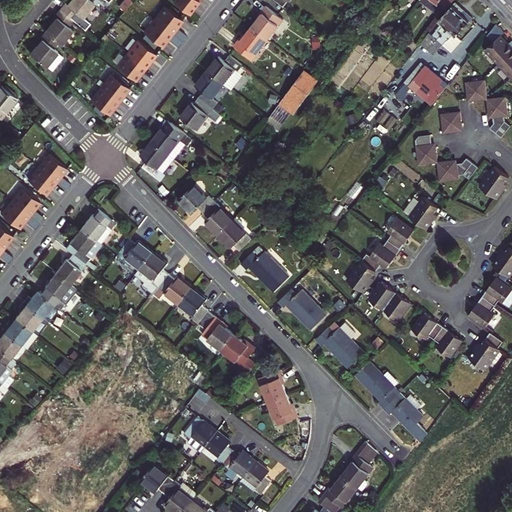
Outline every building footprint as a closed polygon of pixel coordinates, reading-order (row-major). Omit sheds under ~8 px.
[(66,2),(60,9),(74,20),(83,28),(89,22),(83,17),(95,3),(91,0),(70,0),(67,4),(66,2)] [(173,0),(189,12),(191,9),(194,6),(196,3),(198,0),(173,0)] [(421,0),(442,16),(454,0),(421,0)] [(427,43),(431,46),(448,27),(449,28),(457,19),(456,19),(461,13),(465,10),(459,5),(456,2),(440,20),(443,23),(441,24),(436,29),(437,30),(432,35),(430,32),(423,40),(427,43)] [(165,6),(155,19),(183,41),(187,36),(177,28),(180,24),(183,20),(165,6)] [(259,15),(260,16),(258,19),(252,27),(267,39),(283,19),(266,6),(259,15)] [(69,27),(74,20),(60,9),(55,15),(57,17),(52,23),(45,31),(59,42),(60,44),(72,29),(69,27)] [(431,46),(436,51),(447,39),(448,40),(453,35),(453,32),(457,36),(473,18),(469,14),(465,10),(461,13),(456,19),(457,19),(449,28),(448,27),(431,46)] [(183,41),(155,19),(145,32),(163,46),(166,42),(169,38),(179,46),(183,41)] [(480,44),(511,77),(511,40),(508,44),(504,40),(501,36),(505,32),(497,23),(480,44)] [(252,59),(267,39),(252,27),(245,35),(243,38),(242,36),(235,45),(252,59)] [(54,48),(59,42),(45,31),(40,37),(42,39),(37,44),(30,53),(45,66),(57,51),(54,48)] [(138,40),(128,53),(146,67),(151,60),(156,54),(138,40)] [(431,46),(427,43),(424,46),(433,54),(436,51),(431,46)] [(146,67),(128,53),(118,66),(136,80),(141,74),(146,67)] [(241,73),(238,71),(243,65),(229,54),(224,60),(219,56),(215,61),(207,71),(224,83),(231,89),(242,74),(241,73)] [(437,74),(425,65),(409,85),(416,92),(420,87),(430,95),(426,100),(433,104),(449,84),(437,74)] [(319,80),(304,69),(286,95),(300,105),(319,80)] [(203,91),(198,97),(213,109),(218,103),(212,98),(224,83),(207,71),(198,82),(195,85),(203,91)] [(111,74),(101,87),(120,101),(125,94),(130,88),(111,74)] [(466,82),(468,97),(470,97),(471,98),(472,99),(472,100),(487,99),(485,80),(466,82)] [(0,117),(1,119),(18,99),(2,86),(0,88),(0,117)] [(120,101),(101,87),(92,100),(110,114),(115,107),(120,101)] [(426,100),(430,95),(420,87),(416,92),(426,100)] [(294,114),(300,105),(286,95),(284,97),(279,103),(291,112),(294,114)] [(221,115),(213,109),(198,97),(193,103),(192,102),(187,108),(180,117),(197,129),(208,115),(216,121),(221,115)] [(494,123),(490,128),(496,132),(502,137),(511,126),(505,121),(505,116),(509,116),(506,97),(487,99),(489,114),(491,114),(492,114),(493,115),(494,123)] [(279,130),(291,112),(279,103),(268,119),(266,121),(279,130)] [(96,106),(94,108),(101,116),(105,112),(96,106)] [(382,123),(390,113),(385,109),(377,120),(382,123)] [(459,128),(460,127),(462,127),(461,111),(441,114),(444,133),(459,131),(459,129),(459,128)] [(385,126),(390,129),(398,119),(393,115),(385,126)] [(164,126),(152,140),(175,158),(186,144),(188,145),(193,139),(171,122),(166,128),(164,126)] [(436,147),(432,147),(432,145),(431,134),(419,136),(416,140),(419,164),(438,162),(436,147)] [(236,145),(242,149),(248,141),(242,137),(236,145)] [(166,175),(163,173),(175,158),(152,140),(145,150),(141,155),(146,160),(142,166),(161,181),(166,175)] [(266,150),(272,155),(280,144),(274,140),(266,150)] [(50,154),(39,167),(57,181),(67,189),(71,184),(61,176),(64,172),(68,168),(50,154)] [(470,179),(479,167),(473,162),(467,158),(463,163),(455,163),(454,163),(453,162),(453,160),(438,162),(440,181),(460,179),(459,175),(464,174),(470,179)] [(495,166),(480,187),(497,198),(501,192),(507,185),(505,183),(509,177),(495,166)] [(57,181),(39,167),(29,179),(47,194),(52,188),(57,181)] [(235,192),(239,188),(234,183),(230,187),(235,192)] [(163,185),(159,189),(167,197),(171,193),(163,185)] [(198,207),(203,213),(215,201),(210,195),(207,198),(194,185),(179,199),(187,207),(192,212),(198,207)] [(23,188),(13,201),(41,223),(45,218),(35,210),(38,207),(41,202),(23,188)] [(425,196),(410,217),(426,228),(433,219),(437,214),(435,213),(439,207),(425,196)] [(41,223),(13,201),(3,214),(21,228),(24,224),(27,220),(37,228),(41,223)] [(212,227),(219,234),(234,219),(215,201),(203,213),(208,218),(206,220),(212,227)] [(90,217),(81,228),(101,243),(116,222),(98,208),(93,214),(92,214),(90,217)] [(374,275),(382,264),(387,268),(392,261),(391,260),(393,257),(394,258),(407,240),(406,239),(408,236),(410,237),(415,230),(398,217),(388,231),(392,234),(384,245),(380,242),(370,256),(367,253),(348,280),(364,292),(374,278),(372,277),(374,275)] [(252,238),(234,219),(219,234),(228,243),(232,247),(235,245),(240,250),(252,238)] [(0,245),(4,249),(9,243),(14,236),(0,224),(0,245)] [(102,244),(101,243),(81,228),(73,238),(70,241),(71,242),(67,248),(72,253),(86,263),(87,264),(89,260),(102,244)] [(140,268),(153,251),(141,242),(138,239),(137,241),(131,237),(119,251),(140,268)] [(4,249),(0,245),(0,254),(10,262),(14,257),(4,249)] [(259,246),(242,263),(248,269),(250,266),(252,264),(264,276),(262,279),(274,291),(290,276),(265,251),(259,246)] [(511,272),(511,247),(510,246),(505,252),(503,251),(501,254),(493,265),(510,276),(511,272)] [(163,268),(168,263),(165,260),(153,251),(140,268),(135,274),(145,282),(143,285),(154,293),(169,273),(163,268)] [(64,262),(56,272),(71,283),(86,263),(72,253),(68,259),(67,258),(64,262)] [(89,260),(87,264),(94,270),(97,266),(89,260)] [(256,273),(262,279),(264,276),(252,264),(250,266),(256,273)] [(78,289),(71,283),(56,272),(47,283),(45,286),(46,287),(41,293),(59,306),(62,309),(66,302),(60,297),(61,295),(69,300),(78,289)] [(176,278),(169,273),(154,293),(160,298),(165,291),(180,303),(193,286),(181,277),(178,275),(176,278)] [(503,302),(511,290),(511,287),(497,277),(491,283),(493,285),(490,288),(489,287),(476,305),(478,306),(475,309),(474,308),(469,315),(486,327),(495,313),(492,311),(500,300),(503,302)] [(369,298),(400,320),(412,303),(405,298),(404,299),(396,293),(387,287),(388,286),(382,281),(369,298)] [(208,310),(209,309),(202,305),(208,298),(204,295),(193,286),(180,303),(195,314),(192,318),(194,319),(198,323),(208,310)] [(279,301),(285,307),(287,304),(289,302),(301,314),(299,316),(312,329),(327,314),(302,289),(297,294),(291,288),(279,301)] [(27,298),(24,301),(43,316),(48,320),(49,319),(52,318),(58,310),(58,308),(59,306),(41,293),(37,290),(31,298),(28,295),(27,298)] [(48,320),(43,316),(24,301),(20,306),(19,307),(22,310),(16,317),(38,334),(49,321),(48,320)] [(293,310),(299,316),(301,314),(289,302),(287,304),(293,310)] [(99,322),(106,314),(99,309),(93,317),(99,322)] [(202,334),(222,349),(235,334),(226,327),(224,325),(225,323),(209,309),(208,310),(198,323),(206,329),(202,334)] [(452,334),(453,333),(444,326),(435,320),(434,321),(431,319),(431,317),(425,312),(413,329),(426,338),(429,334),(435,338),(441,343),(437,346),(451,356),(463,340),(456,335),(455,336),(452,334)] [(27,348),(38,334),(16,317),(10,325),(7,322),(6,324),(2,328),(22,344),(27,348)] [(334,332),(329,326),(316,338),(322,344),(324,342),(327,340),(339,352),(336,354),(349,368),(364,352),(352,341),(357,334),(344,322),(334,332)] [(0,348),(11,357),(22,344),(2,328),(0,331),(0,336),(1,337),(0,337),(0,348)] [(478,345),(470,357),(486,369),(501,349),(499,347),(503,341),(491,332),(481,344),(480,343),(478,345)] [(245,342),(243,340),(235,334),(222,349),(242,365),(239,370),(240,371),(246,376),(256,364),(248,358),(256,347),(247,340),(245,342)] [(86,347),(92,341),(86,336),(81,343),(86,347)] [(330,348),(336,354),(339,352),(327,340),(324,342),(330,348)] [(0,381),(2,383),(7,387),(14,378),(9,374),(13,369),(11,367),(16,361),(11,357),(0,348),(0,381)] [(67,360),(59,369),(65,374),(73,366),(67,360)] [(379,402),(384,407),(401,391),(395,385),(399,381),(388,370),(385,374),(371,360),(356,374),(372,390),(374,388),(383,398),(380,400),(379,402)] [(259,378),(269,401),(287,394),(283,384),(282,381),(284,380),(280,370),(259,378)] [(243,380),(246,376),(240,371),(236,375),(243,380)] [(212,397),(200,388),(195,394),(207,403),(212,397)] [(383,398),(374,388),(372,390),(371,391),(376,396),(380,400),(383,398)] [(402,420),(422,441),(428,433),(418,422),(425,415),(418,408),(422,405),(411,394),(408,397),(401,391),(384,407),(390,413),(392,412),(394,409),(403,419),(402,420)] [(36,392),(29,401),(35,406),(42,397),(36,392)] [(291,403),(287,394),(269,401),(278,424),(298,416),(294,406),(292,407),(291,403)] [(401,421),(402,420),(403,419),(394,409),(392,412),(396,416),(401,421)] [(190,440),(202,450),(217,431),(208,423),(198,415),(184,433),(191,438),(190,440)] [(217,459),(223,463),(233,450),(227,445),(230,441),(226,437),(217,431),(202,450),(202,451),(215,461),(217,459)] [(349,466),(342,474),(358,487),(362,490),(368,483),(367,480),(365,478),(374,466),(369,462),(378,451),(367,439),(349,462),(351,463),(349,466)] [(238,471),(244,475),(256,460),(249,455),(243,450),(239,454),(233,450),(223,463),(229,468),(228,470),(235,475),(238,471)] [(266,475),(269,471),(264,466),(256,460),(244,475),(245,476),(241,480),(254,490),(255,488),(262,493),(272,480),(266,475)] [(165,493),(175,480),(154,464),(142,480),(152,488),(156,491),(159,488),(165,493)] [(332,484),(319,501),(324,505),(333,511),(336,511),(341,505),(343,506),(358,487),(342,474),(336,483),(334,485),(332,484)] [(173,509),(176,511),(183,511),(193,499),(179,488),(182,485),(175,480),(165,493),(172,498),(167,504),(173,509)] [(216,511),(210,507),(208,510),(193,499),(183,511),(216,511)]
